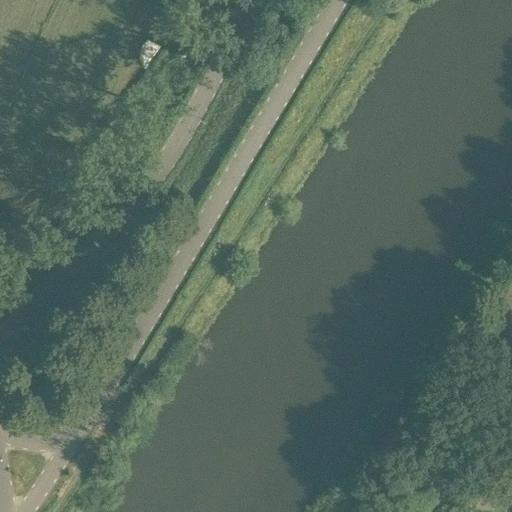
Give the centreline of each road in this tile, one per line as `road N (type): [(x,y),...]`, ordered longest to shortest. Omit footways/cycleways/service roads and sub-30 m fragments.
road 1 (tertiary): [(70,444),(336,0)]
road 2 (tertiary): [(0,340),(171,158),(253,0)]
